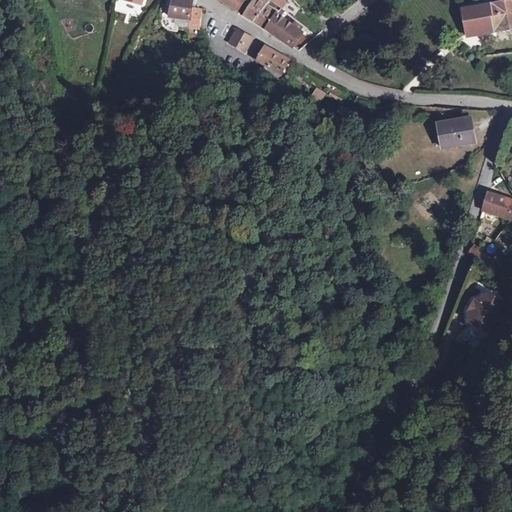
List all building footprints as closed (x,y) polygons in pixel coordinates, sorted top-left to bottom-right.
[(174,0),(171,17),(178,18),(190,20),(189,27),(199,29),(203,10),(193,8),(194,0),(174,0)] [(221,0),(239,10),(245,0),(248,1),(248,0),(221,0)] [(282,10),(289,0),(271,0),(270,2),(267,0),(255,0),(245,15),(267,29),(282,10)] [(468,35),(511,26),(511,0),(464,10),(468,35)] [(282,10),(267,29),(293,47),(304,34),(303,33),(301,32),(299,31),(294,27),(288,22),(287,24),(280,19),(285,12),(282,10)] [(190,20),(178,18),(177,25),(189,27),(190,20)] [(237,29),(230,42),(246,51),(253,38),(237,29)] [(265,65),(273,51),(265,46),(256,60),(265,65)] [(273,51),(265,65),(281,75),(289,61),(273,51)] [(265,65),(261,71),(278,81),(281,75),(265,65)] [(322,99),(325,95),(317,90),(314,94),(322,99)] [(322,99),(314,94),(311,99),(318,104),(322,99)] [(439,124),(444,149),(475,143),(471,119),(439,124)] [(484,211),(510,220),(511,212),(511,200),(489,193),(484,211)] [(495,242),(501,232),(492,227),(486,237),(495,242)] [(487,254),(495,254),(496,245),(488,244),(487,254)] [(470,252),(487,268),(493,262),(476,246),(470,252)] [(506,256),(499,252),(493,262),(499,266),(506,256)] [(469,312),(471,322),(487,331),(502,303),(494,298),(492,301),(484,297),(482,300),(475,301),(469,312)] [(468,345),(477,335),(467,328),(459,338),(468,345)]
